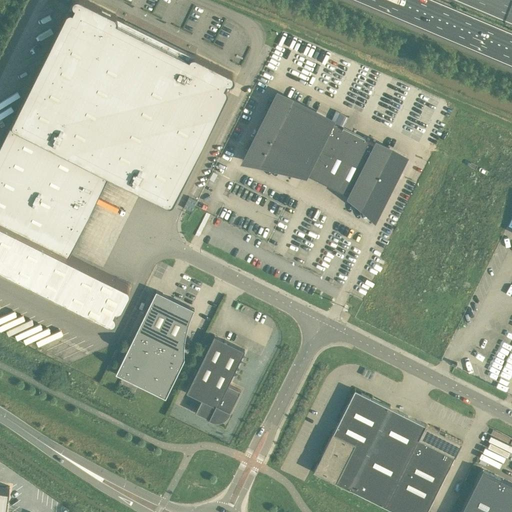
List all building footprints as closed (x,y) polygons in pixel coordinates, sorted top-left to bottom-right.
[(233,73),(232,72),(87,0),(71,0),(0,144),(0,263),(109,318),(110,318),(111,319),(112,318),(113,318),(114,318),(114,317),(115,317),(116,316),(129,289),(129,288),(130,287),(129,286),(129,285),(129,284),(128,283),(127,282),(69,253),(109,173),(167,202),(168,202),(169,202),(170,202),(172,202),(172,201),(173,200),(234,79),(234,78),(234,77),(234,76),(234,75),(234,74),(233,73)] [(374,215),(403,156),(278,93),(245,159),(304,172),(351,195),(374,215)] [(197,200),(189,196),(184,207),(191,211),(197,200)] [(116,373),(166,397),(189,348),(188,348),(188,349),(184,347),(185,346),(184,346),(185,340),(187,328),(191,315),(194,308),(156,290),(153,295),(116,373)] [(244,349),(214,334),(186,391),(201,398),(195,411),(211,419),(212,417),(214,418),(216,418),(218,418),(221,417),(223,417),(225,415),(226,414),(228,412),(229,412),(240,389),(228,383),(244,349)] [(385,505),(418,438),(426,442),(433,427),(425,423),(425,424),(361,392),(351,395),(333,432),(333,431),(313,470),(349,488),(385,505)] [(418,438),(385,505),(397,511),(425,511),(454,456),(462,442),(433,427),(426,442),(418,438)] [(474,485),(460,511),(511,511),(511,483),(482,468),(474,485)] [(0,511),(4,511),(9,486),(0,484),(0,511)]
